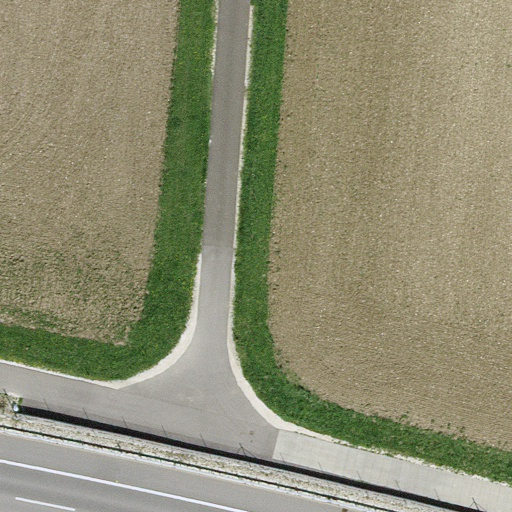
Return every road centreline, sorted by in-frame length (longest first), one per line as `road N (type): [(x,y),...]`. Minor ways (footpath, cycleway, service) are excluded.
road 1 (track): [(232,0),(206,427)]
road 2 (track): [(511,505),(206,427)]
road 3 (track): [(0,379),(206,427)]
